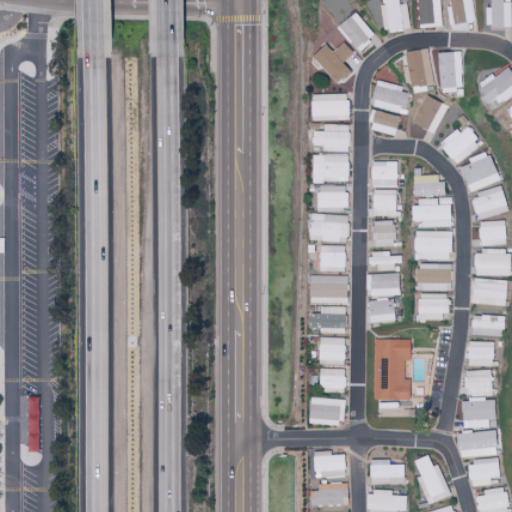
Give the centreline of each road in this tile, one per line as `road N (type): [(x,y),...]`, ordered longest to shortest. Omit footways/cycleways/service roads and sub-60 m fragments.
road 1 (motorway): [(176,511),(176,60)]
road 2 (motorway): [(97,61),(95,511)]
road 3 (secondary): [(241,331),(240,157)]
road 4 (secondary): [(240,157),(241,0)]
